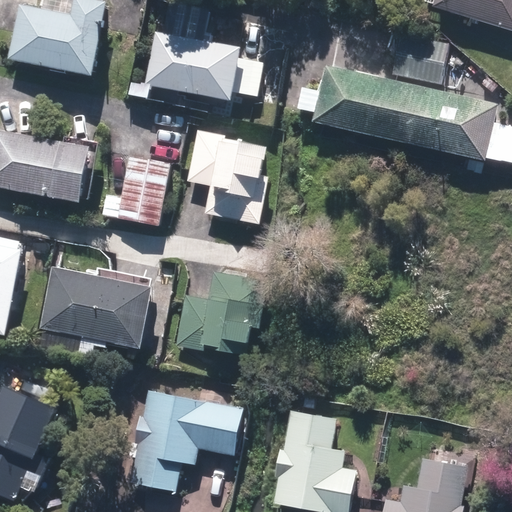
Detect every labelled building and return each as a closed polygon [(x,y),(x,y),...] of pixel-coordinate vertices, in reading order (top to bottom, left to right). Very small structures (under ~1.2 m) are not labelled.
[(12,61),(96,79),(112,6),(85,0),(78,0),(75,18),(23,7),(12,61)] [(511,0),(437,0),(435,9),(511,31),(511,0)] [(148,86),(235,104),(245,52),(214,46),(218,23),(201,19),(203,10),(158,1),(150,36),(157,38),(148,86)] [(395,76),(442,85),(450,45),(403,36),(395,76)] [(489,159),(511,163),(511,127),(496,123),(500,106),(329,68),(322,97),(312,94),(308,112),(318,114),(316,124),(488,162),(489,159)] [(134,99),(150,100),(151,89),(135,88),(134,99)] [(0,189),(83,205),(84,201),(91,202),(93,193),(85,193),(94,150),(0,131),(0,189)] [(209,215),(262,226),(272,180),(264,179),(270,150),(228,141),(228,138),(200,132),(189,182),(214,187),(209,215)] [(105,217),(161,228),(173,166),(132,158),(124,199),(108,196),(105,217)] [(84,218),(100,221),(102,210),(86,207),(84,218)] [(0,335),(8,337),(26,252),(23,251),(24,245),(0,239),(0,240),(0,335)] [(43,345),(95,356),(97,347),(109,350),(110,344),(144,351),(157,290),(55,269),(43,330),(46,331),(43,345)] [(180,347),(245,357),(247,345),(252,346),(255,329),(263,329),(270,281),(216,274),(212,300),(187,297),(180,347)] [(0,494),(19,503),(25,489),(37,494),(53,460),(41,454),(61,412),(9,388),(0,407),(0,494)] [(134,483),(178,492),(184,463),(198,466),(200,450),(237,458),(246,411),(151,392),(146,417),(144,416),(138,443),(142,444),(134,483)] [(275,503),(335,511),(351,511),(358,469),(340,465),(340,460),(284,451),(275,503)] [(386,511),(460,511),(468,465),(425,459),(421,486),(407,484),(405,500),(389,497),(386,511)]
